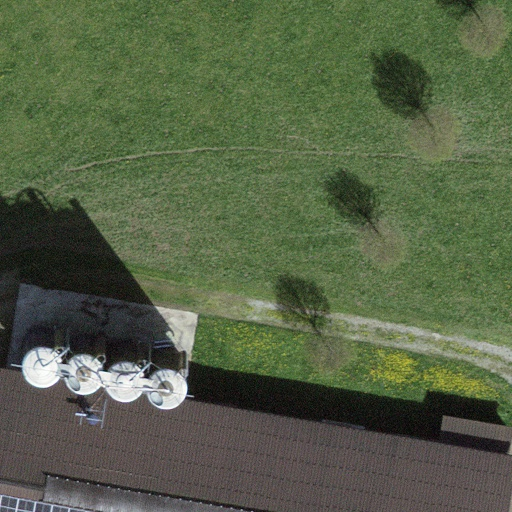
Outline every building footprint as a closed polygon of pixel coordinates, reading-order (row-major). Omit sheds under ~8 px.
[(31,365),(38,367),(45,368),(51,366),(57,362),(61,356),(62,349),(61,342),(58,336),(53,331),(48,329),(41,328),(35,329),(30,332),(25,337),(23,342),(22,348),(23,355),(26,360),(31,365)] [(74,371),(80,374),(87,374),(93,372),(99,368),(103,362),(104,355),(104,348),(101,342),(96,337),(90,335),(84,334),(78,335),(72,338),(68,343),(65,348),(64,355),(65,361),(68,366),(74,371)] [(114,378),(121,380),(128,381),(134,379),(140,374),(144,369),(145,362),(144,355),(141,349),(136,344),(131,341),(124,341),(118,342),(113,345),(108,349),(106,355),(105,361),(106,367),(109,373),(114,378)] [(156,385),(162,388),(169,388),(176,386),(181,382),(185,376),(187,369),(186,362),(183,356),(178,352),(172,349),(166,348),(160,349),(154,352),(150,357),(147,362),(147,369),(148,375),(151,380),(156,385)] [(494,511),(503,462),(4,376),(0,397),(0,511),(494,511)]
